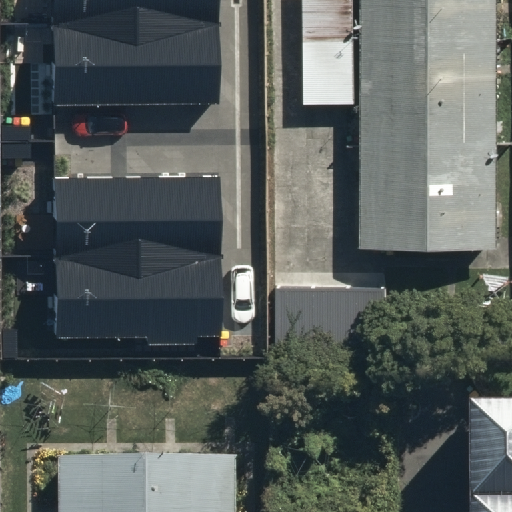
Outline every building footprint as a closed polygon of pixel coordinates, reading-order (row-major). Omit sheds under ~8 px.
[(216,0),(53,0),(54,101),(217,100),(216,0)] [(352,0),(297,0),(297,94),(352,94),(352,0)] [(496,0),(357,0),(358,226),(497,226),(496,0)] [(217,176),(54,177),(55,335),(218,334),(217,176)] [(382,284),(279,278),(276,348),(379,353),(382,284)] [(511,511),(511,398),(468,398),(468,511),(511,511)] [(239,511),(239,451),(54,452),(54,511),(239,511)]
